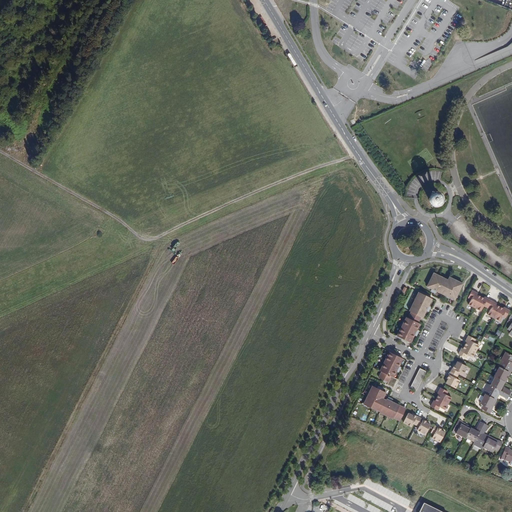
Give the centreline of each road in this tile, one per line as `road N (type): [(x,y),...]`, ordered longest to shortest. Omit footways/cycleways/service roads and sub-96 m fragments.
road 1 (unclassified): [(359,155),(154,239),(0,152)]
road 2 (tertiary): [(277,511),(369,331)]
road 3 (tertiary): [(264,0),(359,155)]
